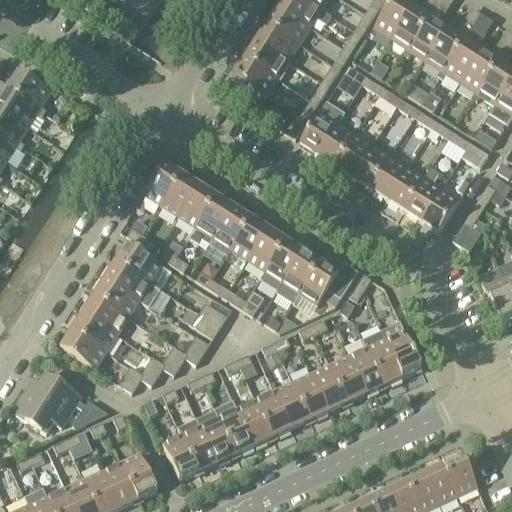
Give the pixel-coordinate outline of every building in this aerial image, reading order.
[(68,0),(99,20),(100,19),(103,21),(112,7),(114,8),(116,5),(108,0),(68,0)] [(321,14),(298,0),(283,0),(277,11),(310,31),(315,22),(326,29),(331,20),(321,14)] [(298,0),(321,14),(329,0),(298,0)] [(376,35),(391,44),(411,11),(400,4),(402,0),(393,0),(369,38),(373,40),(376,35)] [(372,6),(365,18),(372,23),(379,11),(372,6)] [(402,58),(405,60),(436,11),(430,7),(423,19),(411,11),(391,44),(405,53),(402,58)] [(299,49),(310,31),(277,11),(267,27),(266,27),(265,27),(299,49)] [(442,14),(436,11),(405,60),(407,62),(410,57),(425,66),(446,33),(434,26),(442,14)] [(365,34),(372,23),(365,18),(357,30),(365,34)] [(445,79),(459,88),(480,55),(471,49),(474,44),(477,46),(481,39),(489,25),(479,18),(470,33),(439,82),(442,84),(445,79)] [(266,28),(255,45),(288,66),(299,49),(265,27),(265,28),(266,28)] [(436,80),(439,82),(470,33),(465,29),(457,41),(446,33),(425,66),(439,75),(436,80)] [(350,41),(343,52),(350,57),(358,45),(350,41)] [(277,83),(288,66),(255,45),(245,62),(244,61),(244,62),(277,83)] [(471,102),(473,104),(505,54),(499,51),(492,63),(480,55),(459,88),(474,97),(471,102)] [(343,69),(350,57),(343,52),(335,64),(343,69)] [(479,101),(494,110),(511,81),(511,75),(503,70),(511,58),(505,54),(473,104),(476,106),(479,101)] [(266,100),(277,83),(244,62),(243,62),(244,63),(233,80),(266,100)] [(328,92),(336,80),(328,75),(321,87),(328,92)] [(350,82),(362,89),(367,82),(355,75),(350,82)] [(8,90),(0,85),(0,95),(4,98),(6,94),(44,118),(46,115),(41,112),(50,97),(17,76),(8,90)] [(254,118),(266,100),(233,80),(223,96),(222,96),(221,97),(254,118)] [(511,81),(494,110),(508,119),(505,124),(509,126),(511,121),(511,81)] [(373,97),(378,89),(367,82),(362,89),(373,97)] [(328,92),(321,87),(313,98),(321,103),(328,92)] [(42,121),(44,118),(6,94),(4,98),(0,103),(0,114),(28,132),(37,118),(42,121)] [(385,104),(396,111),(401,104),(389,97),(385,104)] [(428,99),(421,110),(431,116),(438,105),(428,99)] [(408,119),(413,111),(401,104),(396,111),(408,119)] [(306,110),(299,121),(306,126),(314,114),(306,110)] [(19,146),(28,132),(0,114),(0,138),(22,152),(24,149),(19,146)] [(300,149),(317,160),(338,128),(320,116),(299,149),(300,150),(300,149)] [(419,126),(431,133),(435,126),(424,118),(419,126)] [(299,138),(306,126),(299,121),(291,133),(299,138)] [(442,141),(447,133),(435,126),(431,133),(442,141)] [(355,138),(338,128),(317,160),(334,171),(333,171),(334,172),(355,138)] [(20,156),(22,152),(0,138),(0,162),(6,166),(15,152),(20,156)] [(372,149),(355,138),(334,172),(335,171),(352,182),(372,149)] [(453,148),(465,155),(470,148),(458,140),(453,148)] [(479,173),(488,159),(470,148),(465,155),(461,161),(479,173)] [(368,193),(368,194),(389,160),(372,149),(352,182),(368,193)] [(407,171),(389,160),(368,194),(369,194),(369,193),(386,204),(407,171)] [(143,200),(160,211),(181,178),(163,167),(143,200)] [(508,184),(511,176),(511,174),(501,168),(496,176),(508,184)] [(424,182),(407,171),(386,204),(403,215),(402,215),(403,216),(424,182)] [(430,172),(424,182),(403,216),(404,215),(420,226),(441,193),(432,188),(439,178),(430,172)] [(160,211),(178,222),(198,189),(181,178),(160,211)] [(493,180),(487,190),(495,195),(500,198),(506,188),(493,180)] [(216,200),(198,189),(178,222),(195,233),(216,200)] [(487,206),(489,204),(497,209),(503,200),(500,198),(495,195),(487,190),(480,202),(487,206)] [(459,205),(441,193),(420,226),(437,236),(436,237),(438,238),(459,205)] [(200,244),(209,249),(233,211),(216,200),(195,233),(188,244),(197,249),(200,244)] [(226,260),(230,255),(250,222),(233,211),(209,249),(226,260)] [(471,215),(463,227),(480,238),(481,237),(480,237),(484,231),(482,227),(476,223),(478,220),(471,215)] [(230,255),(247,266),(268,233),(250,222),(230,255)] [(469,256),(480,238),(463,227),(452,246),(461,252),(461,251),(469,256)] [(126,241),(137,248),(142,240),(131,233),(126,241)] [(247,266),(264,277),(285,244),(268,233),(247,266)] [(154,247),(142,240),(137,248),(148,255),(154,247)] [(264,277),(281,288),(302,255),(285,244),(264,277)] [(115,266),(149,288),(161,270),(126,248),(115,266)] [(172,270),(177,262),(165,255),(160,263),(172,270)] [(281,288),(299,299),(319,266),(302,255),(281,288)] [(177,262),(172,270),(183,277),(188,269),(177,262)] [(511,265),(498,272),(503,283),(511,302),(511,265)] [(149,288),(115,266),(104,283),(139,305),(148,311),(159,294),(149,288)] [(340,303),(357,276),(344,267),(337,277),(319,266),(299,299),(317,310),(327,294),(340,303)] [(203,273),(200,277),(195,285),(206,292),(211,284),(210,283),(213,279),(203,273)] [(363,279),(355,291),(363,296),(371,284),(363,279)] [(139,305),(104,283),(93,300),(128,323),(139,305)] [(501,326),(511,321),(511,302),(503,283),(483,292),(500,328),(501,327),(501,326)] [(223,291),(211,284),(206,292),(217,299),(223,291)] [(355,291),(348,302),(356,307),(363,296),(355,291)] [(241,314),(246,306),(235,299),(229,307),(241,314)] [(128,323),(93,300),(82,318),(117,340),(128,323)] [(219,333),(231,315),(215,305),(211,312),(205,308),(198,319),(219,333)] [(257,313),(246,306),(241,314),(252,321),(257,313)] [(346,306),(338,317),(347,322),(354,311),(346,306)] [(117,340),(82,318),(71,335),(106,357),(117,340)] [(191,330),(212,344),(219,333),(198,319),(191,330)] [(269,321),(264,329),(275,336),(280,328),(269,321)] [(322,324),(310,330),(314,339),(327,333),(322,324)] [(400,327),(380,336),(402,381),(421,373),(400,327)] [(314,339),(310,330),(298,336),(302,345),(314,339)] [(60,353),(94,375),(106,357),(71,335),(60,353)] [(402,381),(380,336),(362,345),(366,353),(383,390),(402,381)] [(184,358),(187,360),(184,363),(195,370),(209,350),(195,341),(184,358)] [(286,342),(273,347),(277,356),(290,350),(286,342)] [(273,347),(261,353),(265,362),(277,356),(273,347)] [(173,381),(184,363),(187,360),(184,358),(173,351),(162,368),(165,370),(162,374),(173,381)] [(366,353),(347,361),(365,399),(383,390),(366,353)] [(248,359),(236,365),(240,374),(252,368),(248,359)] [(347,361),(329,370),(346,407),(365,399),(347,361)] [(143,380),(140,384),(151,391),(162,374),(165,370),(162,368),(151,362),(140,379),(143,380)] [(236,365),(224,371),(228,379),(240,374),(236,365)] [(328,416),(346,407),(329,370),(310,379),(328,416)] [(131,398),(140,384),(143,380),(140,379),(129,371),(118,390),(131,398)] [(211,377),(199,382),(203,391),(215,385),(211,377)] [(32,385),(12,417),(41,435),(48,424),(61,432),(79,401),(65,392),(67,389),(58,383),(56,386),(45,379),(39,389),(32,385)] [(310,379),(292,387),(309,425),(328,416),(310,379)] [(199,382),(187,388),(191,397),(203,391),(199,382)] [(309,425),(292,387),(273,396),(290,433),(309,425)] [(174,394),(162,400),(166,408),(178,402),(174,394)] [(273,396),(254,405),(272,442),(290,433),(273,396)] [(157,417),(152,404),(143,408),(149,421),(157,417)] [(214,414),(217,422),(235,459),(253,451),(236,413),(232,405),(214,414)] [(272,442),(254,405),(236,413),(253,451),(272,442)] [(72,430),(74,434),(107,418),(87,406),(72,430)] [(127,431),(121,419),(112,423),(118,435),(127,431)] [(199,431),(216,468),(235,459),(217,422),(199,431)] [(177,432),(180,439),(198,477),(216,468),(199,431),(196,424),(177,432)] [(106,436),(102,428),(89,433),(93,442),(106,436)] [(77,439),(65,445),(69,454),(81,448),(77,439)] [(198,477),(180,439),(161,448),(179,486),(198,477)] [(65,445),(53,450),(57,459),(69,454),(65,445)] [(40,456),(28,462),(32,471),(44,465),(40,456)] [(157,496),(139,459),(120,467),(138,505),(157,496)] [(442,468),(458,501),(477,492),(461,460),(442,468)] [(28,462),(16,468),(20,476),(32,471),(28,462)] [(120,467),(102,476),(118,511),(122,511),(138,505),(120,467)] [(442,468),(424,477),(439,510),(458,501),(442,468)] [(118,511),(102,476),(83,485),(96,511),(118,511)] [(417,511),(434,511),(439,510),(424,477),(405,486),(417,511)] [(96,511),(83,485),(65,493),(73,511),(96,511)] [(417,511),(405,486),(387,494),(395,511),(417,511)] [(73,511),(65,493),(46,502),(50,511),(73,511)] [(368,503),(372,511),(395,511),(387,494),(368,503)] [(50,511),(46,502),(28,511),(50,511)] [(372,511),(368,503),(350,511),(349,511),(372,511)]
